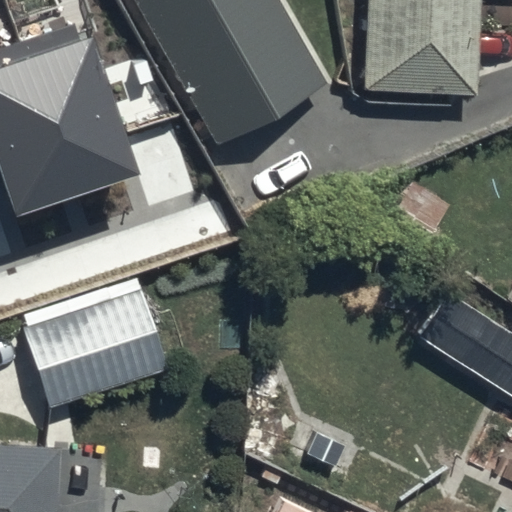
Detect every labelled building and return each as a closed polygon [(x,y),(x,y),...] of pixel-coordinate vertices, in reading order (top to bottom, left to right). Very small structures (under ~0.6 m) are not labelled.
[(279,0),(133,0),(218,151),(329,89),(279,0)] [(369,0),(365,96),(471,101),(475,0),(369,0)] [(0,60),(0,178),(14,218),(140,175),(90,30),(0,60)] [(144,242),(109,191),(80,210),(89,223),(72,234),(80,246),(59,260),(76,286),(116,259),(117,261),(144,242)] [(133,273),(15,311),(43,403),(162,367),(133,273)] [(511,338),(447,299),(419,343),(511,400),(511,338)] [(0,437),(0,511),(42,511),(45,439),(0,437)]
